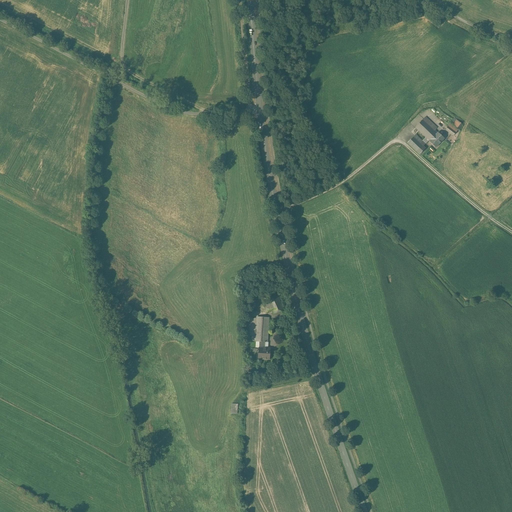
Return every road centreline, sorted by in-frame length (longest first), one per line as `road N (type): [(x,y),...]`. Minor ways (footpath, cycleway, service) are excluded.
road 1 (secondary): [(365,511),(307,339),(276,210)]
road 2 (residential): [(276,210),(344,180),(396,140),(511,232)]
road 3 (unclassified): [(0,17),(169,108),(259,110)]
road 4 (unknown): [(511,73),(415,144)]
